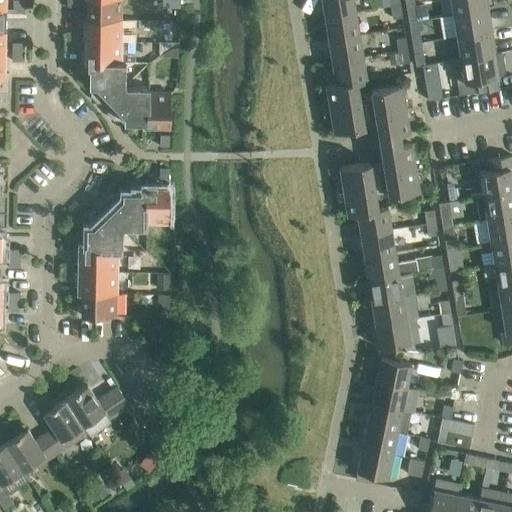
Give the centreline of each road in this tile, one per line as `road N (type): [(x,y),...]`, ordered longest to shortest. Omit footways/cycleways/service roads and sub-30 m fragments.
road 1 (residential): [(57,350),(53,215),(87,153),(81,122),(54,82),(57,0)]
road 2 (residential): [(57,350),(80,336),(107,340),(146,358),(170,383)]
